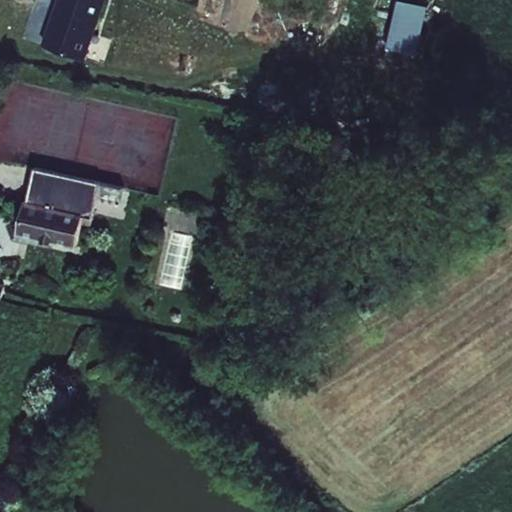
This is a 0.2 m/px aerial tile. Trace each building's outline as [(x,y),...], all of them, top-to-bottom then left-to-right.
[(100,0),(56,0),(47,31),(87,43),(100,0)] [(415,0),(384,0),(376,35),(406,42),(415,0)] [(35,235),(91,248),(98,216),(112,219),(120,183),(50,168),(35,235)] [(0,271),(8,268),(16,230),(10,218),(0,216),(0,271)] [(171,285),(204,292),(216,233),(184,226),(171,285)] [(0,299),(10,301),(13,286),(0,283),(0,299)]
